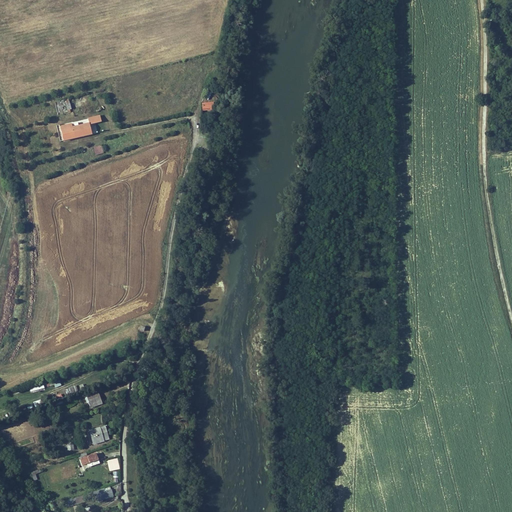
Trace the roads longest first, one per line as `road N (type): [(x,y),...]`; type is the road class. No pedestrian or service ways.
road 1 (unclassified): [(127,511),(135,381),(162,296),(197,116)]
road 2 (track): [(511,319),(485,190),(481,0)]
